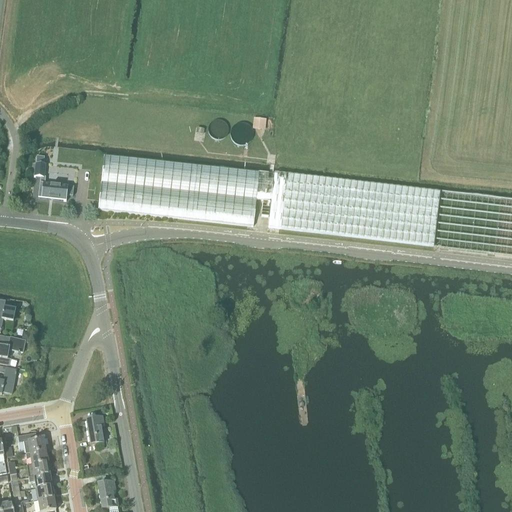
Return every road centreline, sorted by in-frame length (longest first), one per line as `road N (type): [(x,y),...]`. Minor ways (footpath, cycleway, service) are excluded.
road 1 (tertiary): [(511,272),(196,235),(142,234),(89,247)]
road 2 (track): [(256,111),(79,93),(11,127)]
road 3 (tertiary): [(138,511),(105,328)]
